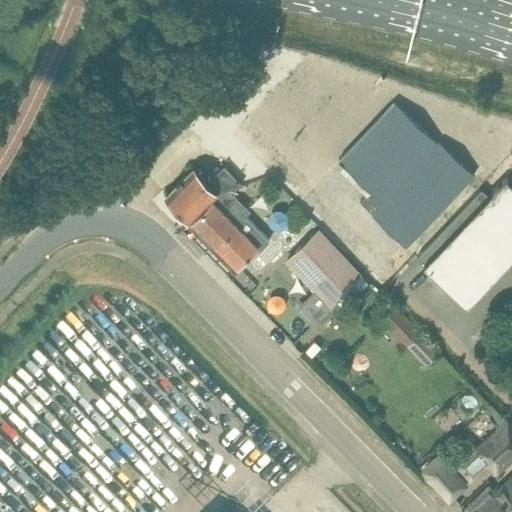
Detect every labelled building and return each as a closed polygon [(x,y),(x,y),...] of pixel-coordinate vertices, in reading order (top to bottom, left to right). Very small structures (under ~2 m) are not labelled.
[(340,169),(366,195),(360,201),(416,254),(483,183),(439,140),(438,142),(394,101),(339,159),(344,164),(340,169)] [(205,204),(205,205),(220,190),(221,190),(228,187),(241,183),(224,165),(207,182),(193,168),(166,194),(190,218),(205,204)] [(240,170),(242,179),(263,173),(261,165),(240,170)] [(481,188),(416,256),(423,263),(422,264),(467,307),(511,257),(511,181),(507,176),(488,195),(481,188)] [(235,195),(228,187),(221,190),(220,190),(205,205),(206,205),(192,219),(238,266),(256,248),(258,251),(269,240),(245,215),(236,225),(213,202),(235,195)] [(362,273),(320,227),(287,258),(316,288),(296,307),(312,325),(334,305),(331,302),(362,273)] [(375,308),(383,317),(380,319),(426,363),(440,348),(423,330),(396,304),(394,306),(386,298),(375,308)] [(511,461),(511,431),(503,422),(483,440),(507,466),(511,461)] [(486,483),(462,505),(468,511),(511,511),(511,478),(496,494),(486,483)]
